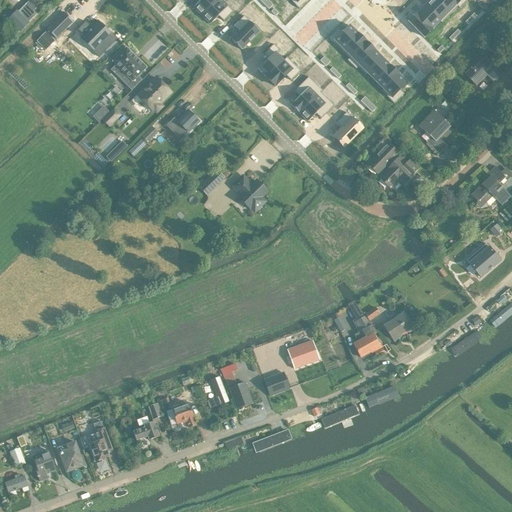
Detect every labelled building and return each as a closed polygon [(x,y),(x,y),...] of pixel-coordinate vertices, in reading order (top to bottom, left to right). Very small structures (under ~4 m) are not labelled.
[(200,0),(193,8),(202,16),(217,0),(200,0)] [(221,0),(217,0),(202,16),(210,24),(218,16),(224,21),(233,12),(221,0)] [(268,0),(264,5),(269,10),(273,5),(268,0)] [(290,0),(299,9),(308,0),(290,0)] [(434,0),(430,0),(425,6),(440,21),(442,23),(450,15),(434,0)] [(450,0),(434,0),(450,15),(458,7),(450,0)] [(450,0),(458,7),(459,9),(468,0),(450,0)] [(19,12),(28,22),(36,14),(26,4),(19,12)] [(425,6),(417,14),(432,29),(440,21),(425,6)] [(17,11),(7,20),(20,33),(30,23),(28,22),(19,12),(17,11)] [(62,14),(45,31),(56,41),(72,24),(62,14)] [(417,14),(408,22),(424,38),(432,29),(417,14)] [(239,32),(231,40),(241,50),(260,32),(244,16),(233,27),(239,32)] [(86,22),(77,30),(83,35),(80,38),(99,57),(117,39),(112,33),(111,34),(98,21),(91,28),(86,22)] [(338,29),(328,39),(341,51),(358,34),(350,26),(343,33),(338,29)] [(358,34),(341,51),(349,59),(366,42),(358,34)] [(349,59),(347,61),(356,69),(358,68),(375,51),(366,42),(349,59)] [(269,59),(258,70),(267,78),(283,61),(276,54),(279,50),(274,44),(264,54),(269,59)] [(111,70),(131,91),(142,80),(138,76),(146,68),(126,48),(112,62),(115,65),(111,70)] [(375,51),(358,68),(366,76),(367,74),(383,59),(375,51)] [(324,57),(320,61),(326,67),(330,62),(324,57)] [(465,74),(476,86),(487,75),(494,83),(501,77),(493,68),(495,66),(486,57),(473,69),(471,67),(465,74)] [(283,61),(267,78),(275,87),(286,76),(291,81),(301,71),(287,58),(283,61)] [(383,59),(367,74),(375,82),(390,66),(383,59)] [(390,66),(375,82),(383,89),(398,74),(390,66)] [(383,89),(381,91),(394,104),(404,94),(400,90),(407,83),(398,74),(383,89)] [(299,97),(291,105),(299,114),(321,93),(323,91),(309,77),(294,92),(299,97)] [(154,81),(139,96),(153,110),(154,109),(157,112),(162,107),(159,104),(171,92),(160,82),(157,78),(154,81)] [(321,93),(299,114),(308,122),(316,114),(321,119),(334,106),(321,93)] [(365,97),(360,101),(366,107),(370,103),(365,97)] [(370,103),(366,107),(372,113),(376,108),(370,103)] [(104,121),(109,126),(120,115),(115,110),(104,121)] [(451,127),(435,111),(420,126),(431,138),(427,143),(439,155),(448,146),(440,138),(451,127)] [(174,118),(166,126),(181,140),(188,132),(200,121),(190,112),(186,116),(185,114),(178,121),(174,118)] [(341,129),(334,137),(335,139),(334,140),(341,146),(341,145),(343,147),(362,128),(346,113),(336,124),(341,129)] [(123,141),(107,157),(112,162),(128,146),(123,141)] [(380,153),(369,164),(379,174),(398,154),(388,144),(380,153)] [(393,163),(380,178),(391,189),(398,182),(403,186),(407,182),(408,183),(412,179),(411,178),(417,172),(421,168),(409,156),(405,161),(403,159),(400,156),(393,163)] [(152,162),(148,159),(140,168),(143,171),(152,162)] [(511,176),(511,173),(506,168),(501,173),(496,167),(489,174),(491,176),(471,195),(478,202),(480,200),(485,205),(493,197),(502,206),(511,197),(501,187),(511,176)] [(199,187),(207,196),(225,178),(217,170),(199,187)] [(267,192),(257,181),(252,186),(243,177),(233,187),(242,196),(240,198),(250,208),(252,206),(255,208),(259,206),(261,202),(260,198),(267,192)] [(486,244),(466,261),(480,277),(500,261),(486,244)] [(497,301),(500,305),(506,300),(503,296),(497,301)] [(511,302),(488,322),(495,329),(511,315),(511,302)] [(357,306),(350,309),(356,321),(354,322),(359,331),(362,330),(366,337),(353,344),(361,358),(363,357),(364,359),(369,356),(368,354),(371,353),(372,354),(381,348),(374,334),(377,332),(371,325),(365,317),(357,306)] [(370,321),(380,314),(375,308),(365,314),(370,321)] [(404,314),(384,327),(393,341),(401,336),(413,328),(404,314)] [(477,331),(449,351),(456,360),(483,340),(477,331)] [(287,350),(294,369),(319,360),(312,341),(287,350)] [(264,380),(270,396),(289,389),(284,373),(264,380)] [(229,402),(219,377),(210,380),(217,398),(207,402),(210,409),(220,405),(220,406),(229,402)] [(244,384),(230,389),(237,408),(251,402),(244,384)] [(395,387),(364,399),(369,410),(400,397),(395,387)] [(162,417),(161,414),(158,403),(148,407),(153,420),(162,417)] [(189,403),(172,409),(172,410),(177,424),(183,422),(184,423),(187,422),(189,428),(196,426),(194,419),(189,403)] [(356,406),(321,420),(325,430),(360,415),(356,406)] [(144,428),(133,432),(137,441),(148,437),(149,440),(160,436),(154,421),(149,423),(147,417),(137,421),(139,427),(144,425),(144,428)] [(99,441),(90,445),(96,461),(97,461),(99,462),(102,460),(102,459),(109,456),(108,452),(112,450),(104,429),(101,422),(93,424),(96,432),(99,441)] [(72,423),(61,427),(64,433),(74,429),(72,423)] [(294,441),(290,430),(255,443),(259,453),(294,441)] [(178,431),(172,434),(175,440),(181,438),(178,431)] [(83,466),(80,455),(75,442),(67,445),(69,450),(60,454),(67,472),(70,471),(70,472),(75,470),(75,469),(83,466)] [(10,452),(15,468),(26,464),(20,448),(10,452)] [(47,475),(56,471),(49,451),(41,454),(42,458),(35,461),(37,467),(35,468),(40,482),(48,479),(47,475)] [(24,476),(20,478),(19,475),(14,477),(15,479),(5,483),(9,493),(28,486),(24,476)]
